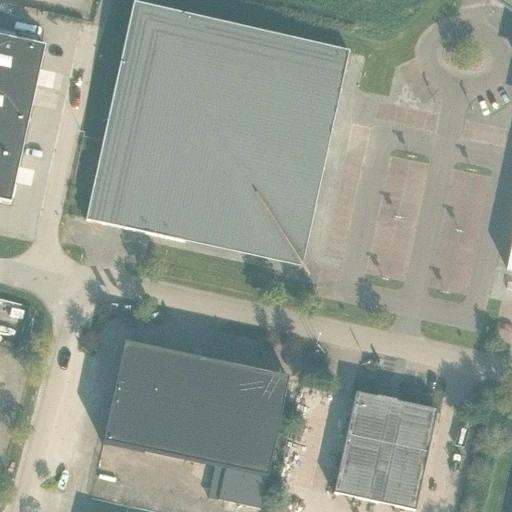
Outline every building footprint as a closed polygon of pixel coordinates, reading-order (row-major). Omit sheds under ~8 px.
[(511,275),(511,0),(493,0),(496,1),(504,5),(511,10),(511,258),(509,275),(511,275)] [(322,171),(348,53),(132,6),(85,222),(184,243),(186,233),(283,254),(295,246),(312,169),(322,171)] [(0,38),(0,203),(6,205),(39,48),(0,38)] [(260,511),(288,380),(123,345),(102,444),(224,470),(217,502),(260,511)] [(412,511),(413,511),(435,412),(355,395),(333,495),(412,511)]
